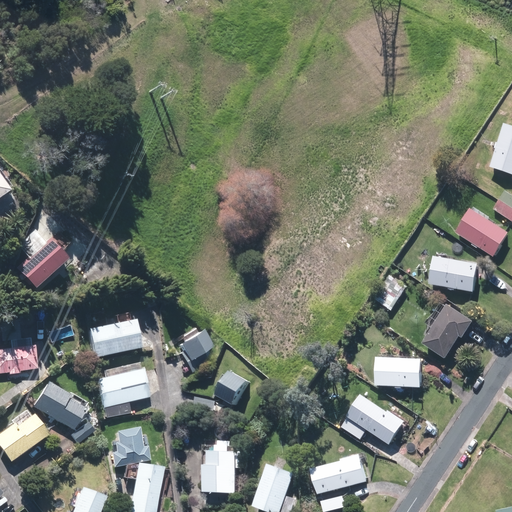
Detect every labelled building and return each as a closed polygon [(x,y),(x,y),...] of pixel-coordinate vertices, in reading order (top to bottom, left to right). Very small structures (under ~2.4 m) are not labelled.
[(489,166),(511,173),(511,126),(503,123),(489,166)] [(0,197),(8,192),(0,180),(0,197)] [(511,195),(504,191),(498,200),(511,208),(511,195)] [(511,208),(498,200),(492,209),(511,221),(511,208)] [(472,211),(457,234),(494,258),(509,235),(472,211)] [(14,270),(32,290),(64,261),(46,241),(44,243),(33,231),(22,241),(26,245),(19,250),(27,259),(14,270)] [(436,259),(430,286),(475,295),(480,268),(436,259)] [(375,300),(392,311),(408,287),(391,276),(375,300)] [(449,308),(424,345),(446,360),(461,338),(463,339),(473,324),(449,308)] [(86,332),(92,359),(137,349),(131,322),(86,332)] [(20,323),(0,323),(1,340),(20,340),(20,323)] [(200,332),(177,346),(181,352),(179,354),(191,373),(207,363),(201,353),(210,348),(200,332)] [(31,347),(0,351),(0,373),(34,369),(31,347)] [(378,361),(377,387),(422,390),(423,363),(378,361)] [(95,381),(101,409),(147,398),(141,371),(95,381)] [(219,398),(235,407),(248,384),(232,374),(219,398)] [(45,384),(31,407),(70,431),(82,411),(64,401),(67,397),(45,384)] [(363,397),(349,419),(391,446),(405,424),(390,414),(389,414),(363,397)] [(0,433),(0,450),(9,462),(44,436),(30,417),(14,428),(12,425),(0,433)] [(84,424),(69,436),(77,445),(91,433),(84,424)] [(109,455),(112,468),(147,461),(145,447),(140,448),(136,429),(111,434),(115,453),(109,455)] [(237,494),(237,454),(229,454),(230,449),(220,449),(220,454),(210,454),(210,469),(207,469),(207,494),(237,494)] [(313,472),(320,496),(367,483),(360,457),(344,461),(344,464),(313,472)] [(153,511),(159,470),(134,466),(127,511),(153,511)] [(281,511),(295,476),(270,467),(255,508),(266,511),(281,511)] [(97,511),(102,498),(78,489),(70,511),(97,511)]
